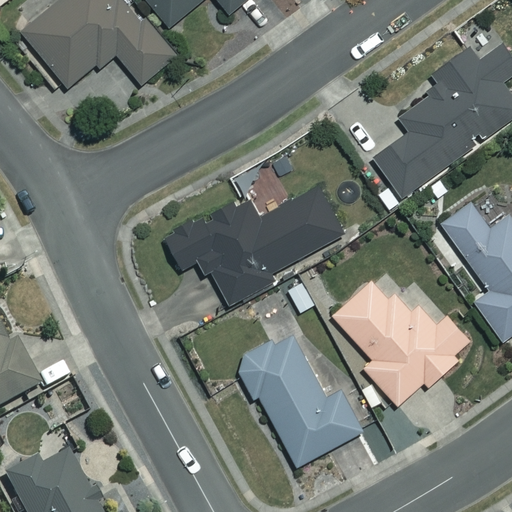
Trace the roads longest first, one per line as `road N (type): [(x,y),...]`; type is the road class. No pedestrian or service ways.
road 1 (residential): [(397,0),(239,108),(58,211)]
road 2 (residential): [(213,511),(58,211)]
road 3 (residential): [(394,511),(511,438)]
